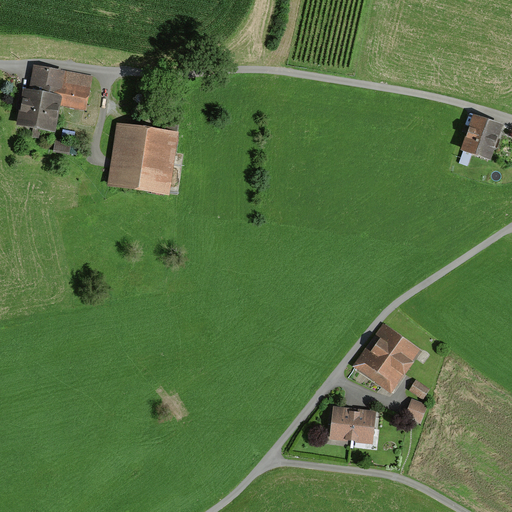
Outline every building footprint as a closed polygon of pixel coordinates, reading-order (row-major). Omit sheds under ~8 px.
[(66,74),(30,69),(27,85),(22,84),(16,128),(62,134),(66,106),(67,98),(63,95),(65,76),(66,74)] [(67,98),(66,106),(91,111),(94,82),(65,76),(63,95),(67,98)] [(511,126),(480,117),(471,150),(502,159),(511,126)] [(180,133),(122,126),(115,188),(173,195),(180,133)] [(68,150),(71,142),(57,137),(54,146),(68,150)] [(387,327),(359,369),(394,392),(422,350),(387,327)] [(430,389),(415,380),(409,390),(424,399),(430,389)] [(428,405),(412,399),(405,418),(421,423),(428,405)] [(376,411),(333,406),(329,440),(373,444),(376,411)]
